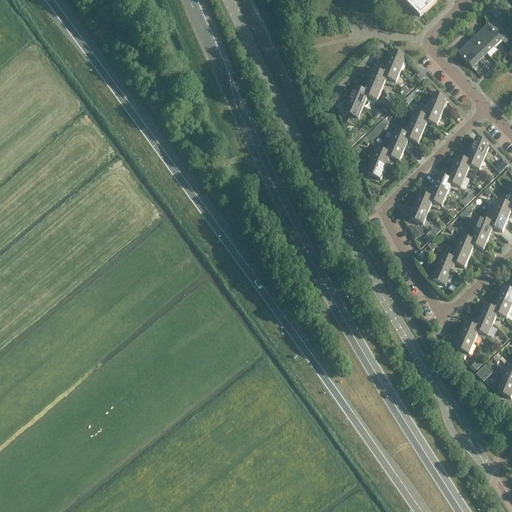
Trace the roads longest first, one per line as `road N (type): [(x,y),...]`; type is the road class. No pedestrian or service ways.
road 1 (motorway): [(49,0),(417,511)]
road 2 (motorway): [(458,511),(314,274),(189,0)]
road 3 (secondary): [(511,504),(359,255),(228,0)]
road 4 (residential): [(444,312),(423,290),(382,209),(486,109)]
road 5 (residential): [(486,109),(423,40),(465,2)]
